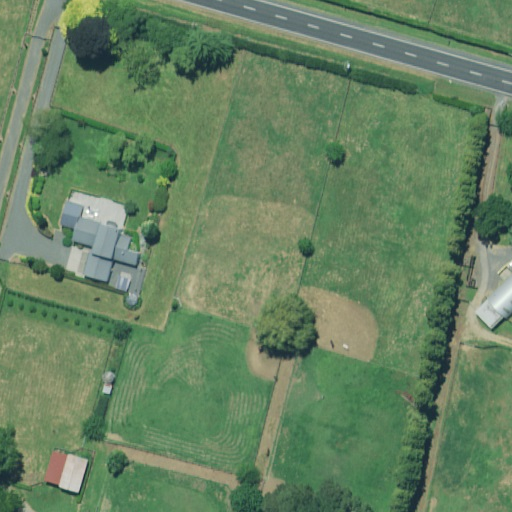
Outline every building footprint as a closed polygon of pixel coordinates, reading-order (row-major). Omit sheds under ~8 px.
[(82,219),(86,205),(67,200),(60,226),(79,231),(82,219)] [(79,231),(76,244),(94,249),(87,277),(110,283),(116,260),(139,266),(143,251),(132,249),(135,240),(124,237),(126,230),(82,219),(79,231)] [(507,318),(509,320),(511,317),(511,279),(490,299),(492,301),(479,313),(494,330),(507,318)] [(115,385),(116,385),(117,384),(118,383),(118,381),(118,380),(118,379),(118,378),(118,376),(117,375),(116,374),(116,373),(114,373),(113,372),(112,372),(111,372),(109,372),(108,373),(107,373),(106,374),(105,375),(105,376),(104,377),(104,378),(104,380),(104,381),(104,382),(105,383),(106,384),(107,385),(106,394),(115,395),(115,385)] [(92,460),(73,454),(63,488),(82,494),(92,460)]
